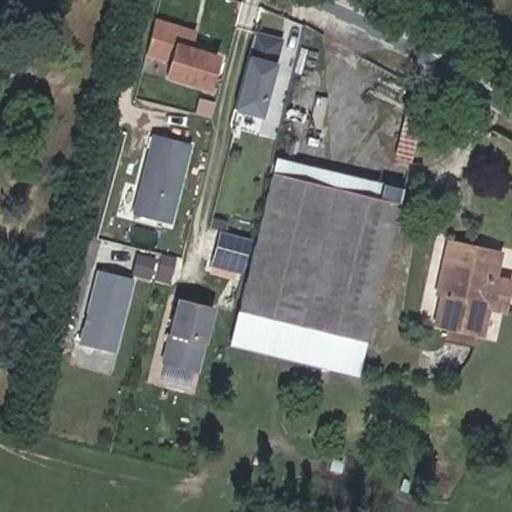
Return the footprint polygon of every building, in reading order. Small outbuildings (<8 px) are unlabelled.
[(209,90),(218,56),(192,49),(197,33),(157,22),(147,59),(172,65),(168,79),(209,90)] [(285,34),(259,27),(239,103),(265,109),(285,34)] [(427,103),(409,99),(394,159),(411,162),(427,103)] [(170,224),(192,145),(158,135),(135,214),(170,224)] [(335,337),(368,345),(402,205),(275,174),(233,349),(326,372),(329,360),(336,362),(339,350),(332,348),(335,337)] [(243,273),(252,238),(224,231),(215,265),(243,273)] [(475,258),(476,253),(452,247),(447,267),(456,269),(451,286),(443,284),(439,297),(448,299),(440,329),(480,339),(488,310),(496,312),(502,287),(494,285),(499,264),(475,258)] [(139,248),(133,270),(171,281),(178,260),(139,248)] [(501,260),(476,253),(475,258),(499,264),(501,260)] [(113,351),(133,279),(100,270),(80,341),(113,351)] [(511,289),(502,287),(496,312),(507,314),(511,293),(511,289)] [(213,308),(180,298),(161,362),(195,372),(213,308)]
